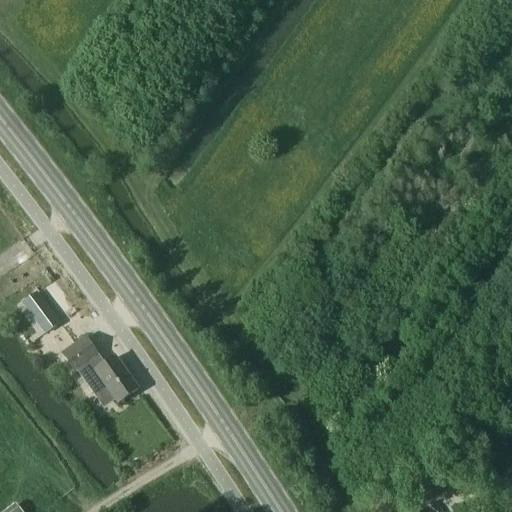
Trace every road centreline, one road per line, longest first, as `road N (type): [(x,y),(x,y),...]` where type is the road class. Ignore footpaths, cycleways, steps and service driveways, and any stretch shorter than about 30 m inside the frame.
road 1 (secondary): [(265,511),(0,143)]
road 2 (track): [(105,508),(0,375)]
